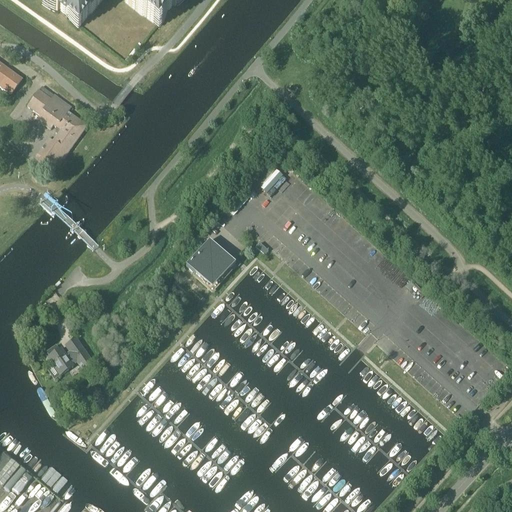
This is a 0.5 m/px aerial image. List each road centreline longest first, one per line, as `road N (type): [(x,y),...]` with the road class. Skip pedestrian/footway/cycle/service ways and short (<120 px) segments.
road 1 (unclassified): [(118,267),(149,242),(154,183),(308,0)]
road 2 (unknown): [(511,400),(411,511)]
